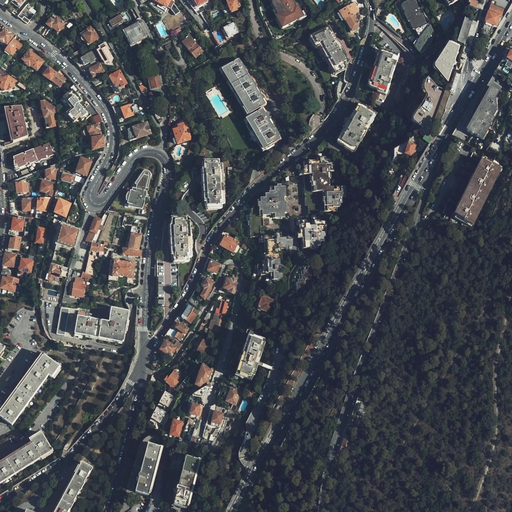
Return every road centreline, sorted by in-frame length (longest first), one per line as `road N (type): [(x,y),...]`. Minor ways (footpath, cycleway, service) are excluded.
road 1 (primary): [(234,511),(427,164)]
road 2 (residential): [(371,21),(336,116),(234,211),(156,338)]
road 3 (unclassified): [(427,164),(429,185),(332,445),(321,511)]
road 4 (residential): [(199,435),(237,310),(236,262),(224,265),(171,365),(141,369)]
road 5 (tertiary): [(0,12),(67,65),(108,114),(114,139),(92,201),(108,197),(137,155),(157,153)]
road 6 (tertiary): [(157,153),(167,174),(148,257),(147,349)]
road 7 (residential): [(0,502),(61,465),(120,402),(139,365)]
road 8 (residential): [(165,129),(82,0)]
road 9 (tertiary): [(109,511),(141,369)]
road 10 (residential): [(165,129),(151,36),(132,0)]
